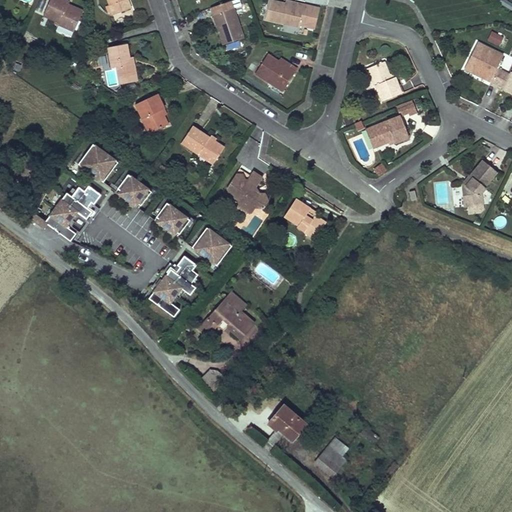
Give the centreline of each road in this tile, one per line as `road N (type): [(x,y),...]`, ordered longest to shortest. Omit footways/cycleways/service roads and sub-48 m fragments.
road 1 (unclassified): [(329,511),(115,310),(0,221)]
road 2 (residential): [(152,0),(178,68),(317,158)]
road 3 (residential): [(351,25),(404,35),(421,49),(459,131)]
road 4 (residential): [(351,25),(317,158)]
